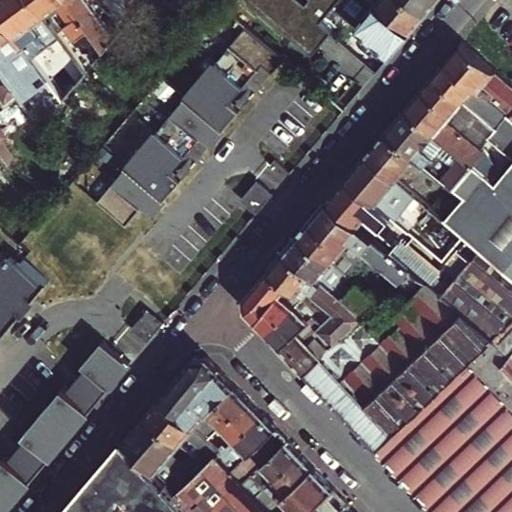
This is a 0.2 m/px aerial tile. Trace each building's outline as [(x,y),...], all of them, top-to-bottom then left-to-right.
[(0,0),(0,11),(65,98),(88,71),(72,49),(36,0),(0,0)] [(100,56),(107,48),(70,0),(36,0),(72,49),(83,40),(91,43),(100,56)] [(70,0),(107,48),(125,27),(120,20),(113,29),(91,0),(70,0)] [(104,0),(120,20),(125,27),(136,14),(125,0),(104,0)] [(252,0),(313,53),(333,31),(334,29),(322,20),(339,0),(252,0)] [(392,54),(411,31),(373,0),(351,0),(367,14),(358,25),(392,54)] [(373,0),(411,31),(426,14),(408,0),(373,0)] [(408,0),(426,14),(437,0),(408,0)] [(40,127),(65,98),(0,11),(0,72),(17,95),(40,127)] [(286,56),(248,24),(99,198),(128,223),(147,200),(157,208),(178,183),(168,175),(175,167),(206,131),(215,139),(237,114),(227,106),(234,98),(265,62),(274,70),(286,56)] [(307,372),(441,511),(511,511),(511,85),(461,42),(434,75),(496,128),(489,137),(511,155),(511,275),(481,250),(442,295),(431,286),(426,282),(382,332),(366,317),(337,345),(307,372)] [(0,72),(0,94),(6,103),(17,95),(0,72)] [(406,107),(475,166),(497,184),(511,166),(511,161),(502,173),(496,168),(484,147),(482,145),(489,137),(496,128),(434,75),(406,107)] [(234,98),(227,106),(237,114),(243,106),(234,98)] [(416,156),(454,188),(455,189),(475,166),(406,107),(386,130),(416,156)] [(386,130),(376,142),(407,168),(416,156),(386,130)] [(376,142),(366,153),(397,179),(407,168),(376,142)] [(0,174),(10,162),(0,147),(0,174)] [(397,179),(366,153),(346,177),(393,218),(405,204),(421,218),(430,207),(397,179)] [(511,197),(497,184),(475,166),(455,189),(464,197),(511,237),(511,197)] [(511,166),(497,184),(511,197),(511,166)] [(175,167),(168,175),(178,183),(184,176),(175,167)] [(409,231),(393,218),(346,177),(327,199),(359,226),(364,220),(374,229),(379,224),(400,242),(406,235),(409,231)] [(445,220),(469,240),(481,250),(511,275),(511,237),(464,197),(455,209),(445,220)] [(359,226),(327,199),(300,231),(332,258),(350,274),(368,253),(395,276),(378,297),(356,278),(350,284),(341,296),(366,317),(382,332),(426,282),(391,253),(359,226)] [(324,265),(332,258),(300,231),(286,248),(341,296),(350,284),(331,267),(329,269),(324,265)] [(406,235),(412,241),(415,237),(409,231),(406,235)] [(481,250),(469,240),(439,276),(431,286),(442,295),(481,250)] [(400,242),(391,253),(426,282),(431,286),(439,276),(433,271),(400,242)] [(320,320),(315,315),(308,323),(283,347),(291,355),(309,338),(311,341),(323,330),(337,345),(366,317),(341,296),(286,248),(270,266),(305,295),(308,298),(315,292),(333,308),(320,320)] [(0,338),(22,313),(13,305),(23,294),(31,301),(47,282),(22,260),(18,265),(9,257),(0,267),(0,338)] [(247,308),(268,331),(305,295),(270,266),(246,294),(247,308)] [(308,323),(315,315),(321,309),(308,298),(305,295),(268,331),(283,347),(308,323)] [(151,306),(135,328),(152,339),(167,318),(151,306)] [(291,355),(307,372),(337,345),(323,330),(311,341),(309,338),(291,355)] [(0,511),(3,511),(129,363),(102,341),(82,365),(86,368),(91,373),(72,395),(67,391),(63,387),(23,435),(27,438),(32,442),(13,464),(9,460),(4,457),(0,462),(0,511)] [(194,357),(161,396),(196,428),(235,383),(208,356),(194,357)] [(86,368),(67,391),(72,395),(91,373),(86,368)] [(196,428),(210,441),(249,399),(235,383),(196,428)] [(222,452),(210,441),(196,428),(161,396),(147,413),(206,467),(219,455),(222,452)] [(210,441),(222,452),(262,412),(249,399),(210,441)] [(262,412),(222,452),(219,455),(233,469),(277,427),(262,412)] [(147,413),(124,440),(158,477),(176,495),(206,467),(147,413)] [(288,439),(277,427),(233,469),(219,455),(206,467),(176,495),(192,511),(268,511),(271,509),(258,495),(244,481),(288,439)] [(27,438),(9,460),(13,464),(32,442),(27,438)] [(244,481),(258,495),(302,453),(288,439),(244,481)] [(124,440),(62,511),(192,511),(176,495),(158,477),(124,440)] [(315,467),(302,453),(258,495),(271,509),(281,499),(315,467)] [(307,511),(334,487),(315,467),(281,499),(293,511),(292,511),(307,511)]
